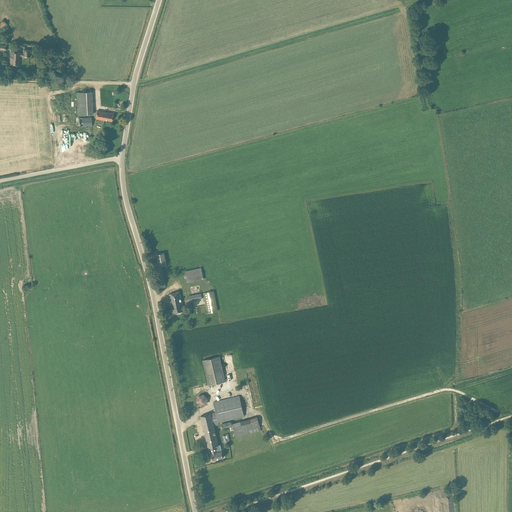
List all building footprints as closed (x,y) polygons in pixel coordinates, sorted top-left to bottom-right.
[(10,51),(9,64),(19,65),(20,56),(23,57),(30,58),(30,50),(23,49),(23,53),(20,53),(20,52),(10,51)] [(76,92),(77,114),(93,113),(92,91),(76,92)] [(97,110),(96,118),(101,119),(103,119),(104,112),(97,110)] [(104,112),(103,119),(112,121),(113,113),(104,112)] [(91,117),(79,118),(79,127),(92,126),(91,117)] [(152,254),(154,267),(158,285),(166,284),(162,266),(167,264),(165,252),(152,254)] [(185,271),(187,283),(204,279),(201,267),(185,271)] [(180,291),(169,294),(173,312),(183,310),(180,291)] [(214,291),(203,293),(207,312),(219,310),(214,291)] [(190,301),(203,299),(202,293),(189,295),(190,301)] [(202,360),(204,368),(208,385),(225,381),(227,381),(227,378),(225,379),(219,356),(202,360)] [(208,398),(204,394),(198,395),(196,401),(201,406),(207,404),(208,398)] [(211,413),(200,416),(208,448),(210,447),(218,445),(219,445),(214,425),(219,424),(218,422),(244,416),(240,396),(213,402),(216,412),(211,413)] [(233,426),(236,438),(261,431),(257,417),(232,423),(231,421),(221,424),(223,429),(233,426)] [(220,452),(218,445),(210,447),(211,454),(212,453),(213,460),(223,457),(222,451),(220,452)]
